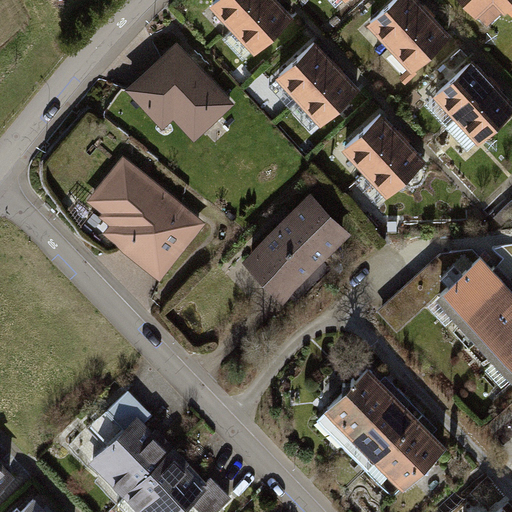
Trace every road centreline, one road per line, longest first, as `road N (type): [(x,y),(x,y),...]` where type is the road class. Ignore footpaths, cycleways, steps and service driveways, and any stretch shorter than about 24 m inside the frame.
road 1 (residential): [(0,183),(306,511)]
road 2 (residential): [(143,0),(0,158)]
